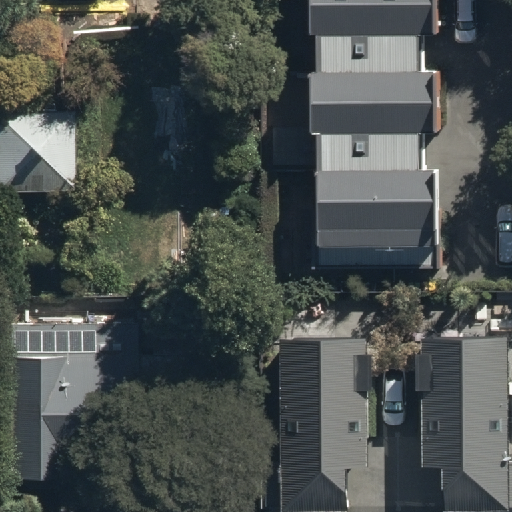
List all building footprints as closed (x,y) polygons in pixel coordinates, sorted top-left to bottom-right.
[(307,0),(310,254),(438,253),(434,0),(307,0)] [(0,110),(0,184),(73,185),(74,111),(0,110)] [(11,475),(200,473),(199,323),(10,325),(11,475)] [(372,331),(279,330),(278,506),(350,506),(350,462),(372,462),(372,331)] [(509,334),(426,334),(425,462),(442,462),(442,505),(511,505),(511,462),(508,463),(509,334)]
